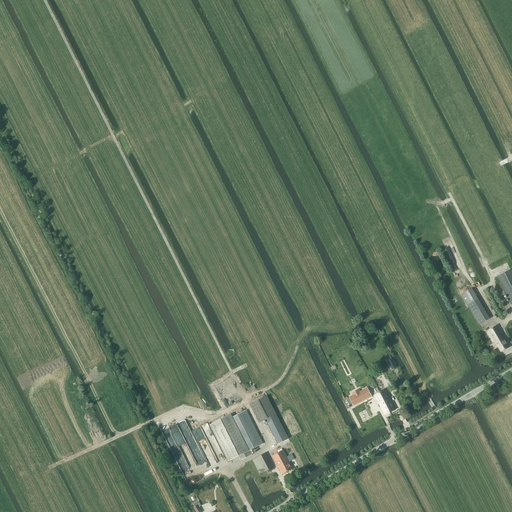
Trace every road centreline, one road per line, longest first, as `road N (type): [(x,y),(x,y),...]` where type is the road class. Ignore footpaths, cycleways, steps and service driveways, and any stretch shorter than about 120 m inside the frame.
road 1 (track): [(265,448),(44,0)]
road 2 (unclassified): [(271,511),(511,369)]
road 3 (track): [(246,401),(216,413),(183,406),(49,467)]
